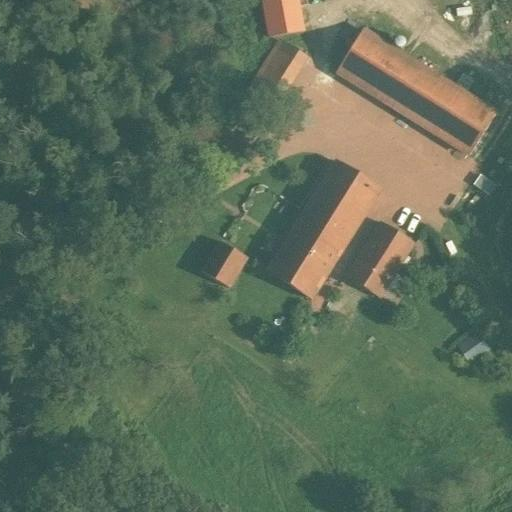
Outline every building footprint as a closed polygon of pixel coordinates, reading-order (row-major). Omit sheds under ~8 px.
[(495,114),(363,31),(336,74),(469,157),(495,114)] [(307,60),(279,42),(246,94),(274,112),(307,60)] [(335,163),(266,273),(311,301),(380,191),(335,163)] [(380,224),(345,278),(380,300),(414,245),(380,224)] [(246,259),(220,243),(201,273),(228,290),(246,259)]
